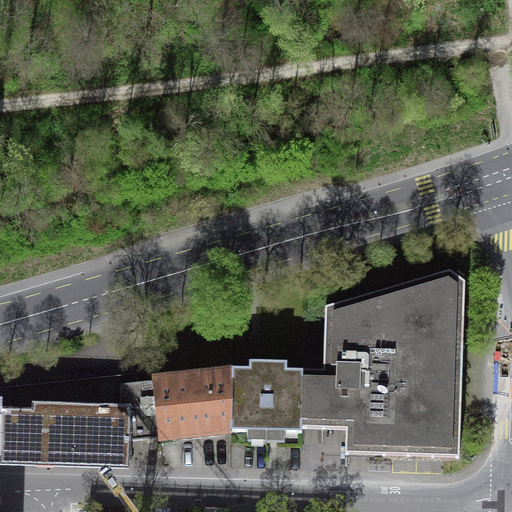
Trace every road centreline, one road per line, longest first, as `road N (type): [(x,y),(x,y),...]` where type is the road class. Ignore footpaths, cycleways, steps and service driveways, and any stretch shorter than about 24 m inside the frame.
road 1 (primary): [(0,321),(511,172)]
road 2 (track): [(510,42),(0,108)]
road 3 (residential): [(511,504),(57,490)]
